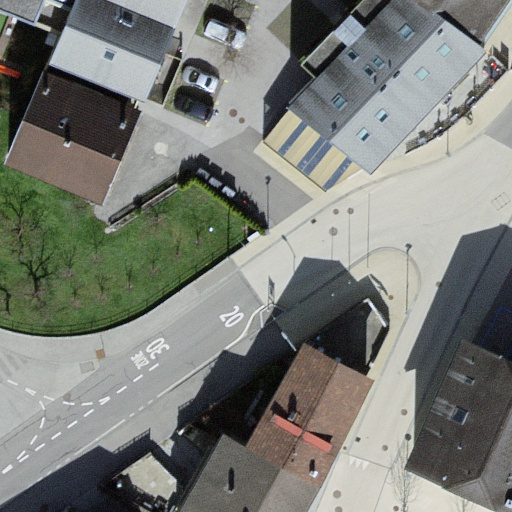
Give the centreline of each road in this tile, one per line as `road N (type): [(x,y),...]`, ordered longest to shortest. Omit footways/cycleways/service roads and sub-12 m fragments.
road 1 (residential): [(445,198),(459,257),(342,511)]
road 2 (tertiary): [(257,287),(61,432)]
road 3 (residential): [(445,198),(392,205),(332,233),(257,287)]
